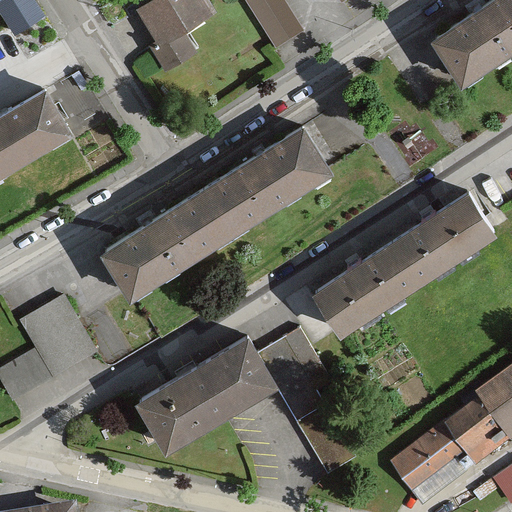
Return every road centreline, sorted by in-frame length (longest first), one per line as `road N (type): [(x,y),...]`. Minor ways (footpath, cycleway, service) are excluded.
road 1 (residential): [(511,127),(12,452)]
road 2 (residential): [(163,161),(424,0)]
road 3 (residential): [(265,511),(12,452)]
road 4 (residential): [(0,262),(163,161)]
road 5 (residential): [(66,0),(163,161)]
